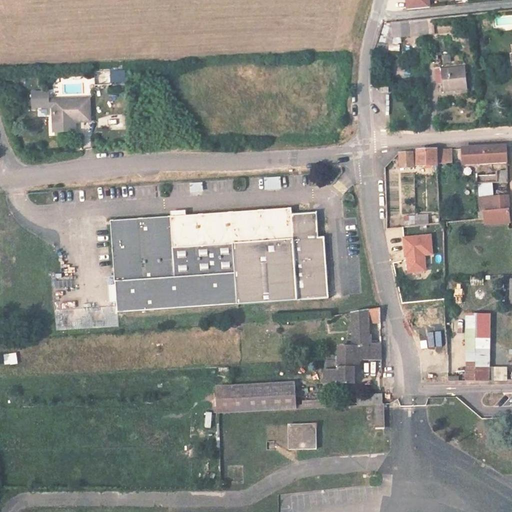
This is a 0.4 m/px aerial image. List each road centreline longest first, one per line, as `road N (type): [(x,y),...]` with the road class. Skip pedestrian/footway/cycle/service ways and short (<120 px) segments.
road 1 (residential): [(14,180),(367,147)]
road 2 (residential): [(511,388),(408,388),(379,272),(367,147)]
road 3 (residential): [(367,147),(364,77),(381,0)]
road 4 (residential): [(511,132),(367,147)]
